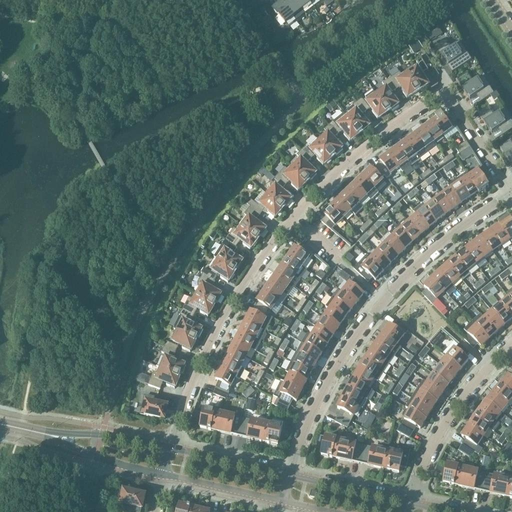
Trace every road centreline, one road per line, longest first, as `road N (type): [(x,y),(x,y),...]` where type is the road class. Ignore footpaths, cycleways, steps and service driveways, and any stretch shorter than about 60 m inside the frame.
road 1 (residential): [(508,194),(443,97),(370,141),(292,217),(230,301),(169,448)]
road 2 (residential): [(289,475),(322,390),(364,323),(448,236),(508,194)]
road 3 (residential): [(409,502),(451,414),(511,345)]
road 4 (tertiary): [(162,474),(283,501)]
road 5 (tertiary): [(289,475),(169,448)]
road 6 (tertiary): [(409,502),(289,475)]
